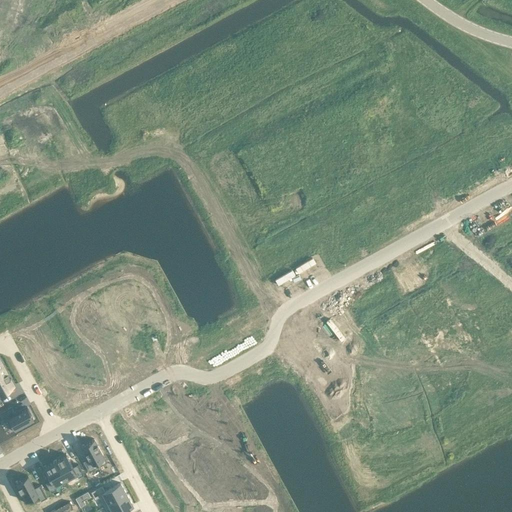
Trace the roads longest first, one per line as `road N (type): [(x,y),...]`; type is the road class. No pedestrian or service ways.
road 1 (tertiary): [(290,306),(511,185)]
road 2 (tertiary): [(163,0),(0,88)]
road 3 (tertiary): [(171,372),(214,379),(263,353),(290,306)]
road 4 (tertiary): [(171,372),(290,306)]
